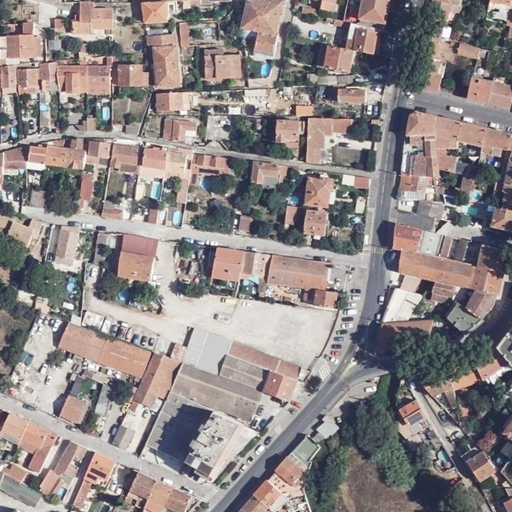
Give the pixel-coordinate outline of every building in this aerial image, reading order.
[(81,0),(81,19),(73,19),(73,32),(92,32),(93,28),(114,28),(114,8),(93,8),(93,0),(81,0)] [(323,0),(322,6),(321,9),(335,11),(337,2),(336,2),(336,0),(323,0)] [(390,0),(347,0),(343,20),(351,22),(384,29),(390,0)] [(450,11),(451,2),(442,0),(434,0),(431,16),(448,19),(450,11)] [(154,86),(154,91),(179,89),(179,85),(180,84),(176,34),(166,35),(166,36),(153,37),(152,30),(152,28),(154,27),(153,21),(168,20),(167,1),(148,2),(145,2),(150,49),(155,48),(157,64),(152,64),(153,71),(158,70),(159,86),(154,86)] [(244,25),(275,33),(282,2),(249,1),(244,25)] [(462,4),(451,2),(450,11),(460,13),(462,4)] [(501,5),(490,2),(490,6),(509,11),(510,6),(510,4),(501,3),(501,5)] [(303,6),(302,12),(317,15),(318,9),(303,6)] [(65,18),(56,18),(56,28),(65,28),(65,18)] [(351,26),(351,22),(343,20),(336,19),(335,23),(334,25),(342,26),(343,26),(350,27),(350,28),(351,26)] [(457,26),(464,28),(465,21),(459,19),(458,23),(457,26)] [(474,24),(465,21),(464,28),(472,31),(474,24)] [(23,33),(14,33),(14,27),(7,26),(7,28),(4,27),(4,31),(7,31),(7,35),(0,34),(0,56),(41,56),(41,36),(35,36),(35,22),(23,22),(23,33)] [(189,23),(181,23),(182,47),(190,46),(189,23)] [(447,37),(449,27),(430,23),(428,33),(444,36),(447,37)] [(349,38),(357,39),(360,28),(351,26),(350,28),(350,27),(348,33),(350,34),(349,38)] [(379,32),(360,28),(357,39),(349,38),(347,47),(355,49),(360,50),(374,53),(379,32)] [(275,52),(279,35),(259,31),(258,36),(256,48),(275,52)] [(443,41),(444,36),(428,33),(423,56),(446,61),(458,64),(461,53),(478,57),(479,53),(480,48),(480,46),(453,40),(452,43),(443,41)] [(250,46),(256,48),(258,36),(252,35),(250,46)] [(323,42),(321,52),(328,53),(330,44),(323,42)] [(352,61),(352,59),(355,49),(347,47),(338,45),(337,45),(330,44),(328,53),(325,66),(350,71),(352,61)] [(274,58),(275,52),(256,48),(254,54),(274,59),(274,58)] [(93,57),(92,50),(80,51),(81,58),(88,57),(93,57)] [(500,51),(490,50),(488,56),(487,59),(498,63),(500,51)] [(210,52),(210,78),(243,78),(243,57),(228,58),(228,51),(210,52)] [(321,52),(318,64),(325,66),(328,53),(321,52)] [(113,65),(113,55),(108,56),(108,65),(88,66),(88,85),(110,85),(110,66),(113,65)] [(118,55),(113,55),(113,65),(113,85),(148,85),(148,72),(142,72),(142,65),(118,65),(118,55)] [(423,56),(418,80),(422,85),(440,90),(446,61),(423,56)] [(45,87),(53,87),(53,79),(58,79),(58,65),(58,62),(40,63),(40,68),(40,91),(41,96),(45,97),(45,87)] [(15,63),(2,65),(3,86),(16,86),(15,73),(16,72),(15,63)] [(88,66),(58,65),(58,79),(58,84),(61,84),(61,87),(61,90),(88,91),(88,85),(88,66)] [(35,91),(40,91),(40,68),(18,69),(19,85),(35,85),(35,91)] [(354,82),(353,74),(352,74),(339,75),(340,83),(345,83),(354,82)] [(320,84),(329,83),(328,75),(319,76),(320,84)] [(330,75),(328,75),(329,83),(336,83),(336,75),(331,75),(330,75)] [(249,79),(250,86),(261,86),(268,85),(270,76),(266,78),(249,79)] [(487,80),(473,76),(469,97),(490,101),(491,96),(494,81),(487,80)] [(511,103),(511,85),(494,81),(491,96),(490,101),(511,107),(511,103)] [(366,89),(345,89),(345,83),(340,83),(336,83),(335,83),(335,88),(334,100),(366,101),(366,98),(368,98),(368,92),(366,92),(366,89)] [(266,89),(245,90),(246,98),(267,96),(266,89)] [(190,109),(190,91),(158,93),(159,110),(190,109)] [(409,133),(409,134),(426,135),(437,135),(437,116),(418,111),(411,114),(409,133)] [(353,133),(354,118),(310,116),(310,119),(309,131),(308,157),(308,162),(321,163),(322,148),(326,148),(327,134),(334,135),(335,131),(353,133)] [(437,135),(437,147),(443,147),(443,137),(459,140),(463,122),(437,116),(437,135)] [(97,118),(88,118),(88,120),(88,130),(96,130),(97,118)] [(186,129),(197,130),(197,122),(166,119),(164,138),(185,140),(186,136),(186,129)] [(76,124),(81,130),(84,130),(88,130),(88,120),(84,120),(84,124),(76,124)] [(305,121),(279,120),(278,140),(287,141),(287,146),(299,146),(300,131),(305,131),(305,121)] [(463,122),(459,140),(483,146),(484,143),(488,127),(463,122)] [(135,133),(137,134),(140,125),(127,124),(125,132),(135,133)] [(511,132),(488,127),(484,143),(496,146),(503,148),(507,149),(509,149),(511,138),(511,132)] [(196,137),(197,130),(186,129),(186,136),(196,137)] [(470,199),(476,176),(467,173),(464,188),(457,187),(456,191),(450,189),(450,187),(445,186),(445,187),(444,187),(437,185),(436,176),(443,177),(441,167),(438,166),(438,151),(437,147),(437,135),(426,135),(409,134),(406,134),(402,172),(404,172),(412,173),(429,175),(433,176),(434,181),(435,189),(436,193),(445,194),(449,194),(458,197),(465,198),(470,199)] [(459,146),(459,140),(443,137),(443,147),(459,146)] [(84,169),(86,162),(87,152),(88,146),(84,146),(84,138),(73,138),(73,146),(69,146),(66,167),(84,169)] [(89,138),(88,146),(87,152),(86,162),(101,164),(102,155),(109,157),(111,142),(105,141),(105,138),(89,138)] [(48,145),(48,147),(47,157),(46,164),(66,167),(69,146),(64,146),(65,139),(54,141),(54,145),(48,145)] [(112,165),(141,170),(142,164),(139,163),(141,146),(115,143),(112,165)] [(482,151),(487,152),(494,154),(496,146),(484,143),(483,146),(482,151)] [(47,157),(48,147),(33,145),(27,147),(27,161),(46,164),(47,157)] [(192,163),(193,152),(194,149),(169,145),(169,148),(168,150),(166,169),(186,172),(187,163),(192,163)] [(505,157),(507,149),(503,148),(496,146),(494,154),(500,155),(501,156),(505,157)] [(0,174),(4,174),(5,168),(27,168),(27,167),(27,161),(27,147),(7,151),(0,153),(0,174)] [(144,166),(166,169),(168,150),(163,150),(147,147),(144,164),(144,166)] [(441,167),(456,171),(458,161),(458,155),(438,151),(438,166),(441,167)] [(193,152),(192,163),(224,167),(224,166),(229,167),(230,158),(193,152)] [(107,165),(109,157),(102,155),(101,164),(107,165)] [(505,182),(511,158),(506,157),(505,162),(500,181),(505,182)] [(45,170),(46,164),(27,161),(27,167),(45,170)] [(287,165),(255,161),(252,181),(263,182),(262,186),(280,188),(282,171),(286,172),(287,165)] [(467,173),(476,176),(478,166),(458,161),(456,171),(467,173)] [(227,176),(229,167),(224,166),(224,167),(192,163),(190,172),(188,184),(196,185),(198,172),(227,176)] [(141,170),(140,174),(147,175),(147,173),(165,176),(166,169),(144,166),(144,164),(142,164),(141,170)] [(166,169),(165,176),(181,178),(184,179),(186,172),(166,169)] [(79,205),(78,212),(81,213),(82,206),(85,206),(86,198),(91,199),(95,180),(91,179),(92,174),(84,172),(79,205)] [(112,172),(110,187),(117,188),(119,174),(112,172)] [(186,202),(188,184),(190,172),(186,172),(184,179),(181,178),(177,201),(186,202)] [(402,188),(410,189),(412,173),(404,172),(402,188)] [(429,175),(412,173),(410,189),(427,191),(429,175)] [(371,177),(356,175),(355,185),(370,187),(371,177)] [(322,178),(309,177),(306,202),(328,205),(330,189),(333,189),(334,179),(333,178),(332,178),(331,177),(322,176),(322,178)] [(141,187),(139,200),(146,201),(147,188),(141,187)] [(32,206),(40,207),(41,202),(42,190),(34,189),(32,206)] [(51,192),(42,190),(41,202),(40,207),(49,208),(51,192)] [(429,192),(428,200),(437,200),(436,193),(429,192)] [(106,194),(105,208),(115,209),(117,196),(106,194)] [(456,205),(458,197),(449,194),(447,202),(446,203),(456,205)] [(442,218),(446,203),(447,202),(437,200),(428,200),(421,199),(418,213),(436,217),(440,218),(442,218)] [(504,207),(490,204),(490,209),(497,211),(494,225),(511,229),(511,208),(509,208),(508,208),(504,207)] [(159,214),(160,206),(152,205),(150,222),(158,223),(159,214)] [(288,205),(287,205),(285,222),(294,223),(296,211),(303,212),(304,207),(288,205)] [(115,209),(105,208),(103,216),(123,219),(125,211),(115,209)] [(328,211),(309,209),(306,231),(325,234),(328,211)] [(16,241),(23,224),(15,221),(16,219),(0,212),(0,229),(1,230),(0,233),(0,236),(8,240),(8,238),(16,241)] [(253,218),(242,216),(241,229),(251,230),(253,218)] [(30,227),(23,224),(16,241),(29,247),(34,236),(38,238),(44,223),(32,221),(30,227)] [(395,247),(404,249),(404,248),(441,257),(446,235),(435,232),(404,224),(397,223),(395,247)] [(82,228),(64,225),(64,226),(57,261),(73,265),(75,257),(82,228)] [(115,247),(118,233),(111,232),(111,233),(108,246),(115,247)] [(95,263),(105,265),(109,234),(99,233),(95,263)] [(161,239),(127,234),(120,274),(152,281),(161,239)] [(447,258),(452,236),(446,235),(441,257),(447,258)] [(457,261),(464,262),(469,240),(462,239),(457,261)] [(511,251),(485,244),(480,266),(498,270),(505,272),(511,251)] [(242,273),(247,251),(219,247),(218,253),(215,269),(241,273),(242,273)] [(457,284),(500,294),(505,272),(498,270),(480,266),(464,262),(457,261),(447,258),(441,257),(404,248),(404,249),(402,272),(406,273),(425,277),(433,278),(457,284)] [(274,255),(247,251),(242,273),(262,276),(259,291),(262,291),(260,301),(264,301),(268,282),(274,255)] [(268,282),(307,287),(335,291),(336,284),(328,283),(330,262),(274,255),(268,282)] [(53,265),(45,263),(43,273),(51,275),(53,265)] [(241,273),(215,269),(213,275),(240,279),(242,273),(241,273)] [(416,292),(425,277),(406,273),(401,288),(416,292)] [(457,284),(433,278),(432,282),(428,289),(433,291),(431,298),(446,302),(448,295),(453,296),(457,284)] [(49,282),(41,280),(39,290),(47,291),(49,282)] [(457,300),(467,306),(484,318),(490,311),(495,303),(500,294),(457,284),(453,296),(451,303),(453,305),(457,300)] [(335,291),(307,287),(305,299),(312,300),(312,297),(317,298),(316,304),(336,308),(339,291),(335,291)] [(384,321),(407,321),(411,314),(413,310),(424,294),(416,292),(401,288),(400,288),(384,321)] [(464,310),(467,306),(457,300),(453,305),(460,308),(464,310)] [(48,306),(37,302),(35,307),(41,310),(46,312),(48,306)] [(450,316),(451,318),(464,333),(475,327),(481,322),(484,318),(467,306),(464,310),(460,308),(456,311),(453,313),(450,316)] [(411,314),(407,321),(435,319),(434,310),(423,311),(423,313),(413,310),(411,314)] [(83,326),(101,331),(105,316),(87,311),(83,326)] [(435,319),(407,321),(405,343),(405,346),(428,343),(435,319)] [(407,321),(384,321),(376,351),(405,346),(405,343),(407,321)] [(142,376),(151,352),(70,322),(60,345),(142,376)] [(221,376),(229,354),(234,342),(198,328),(185,362),(221,376)] [(511,333),(501,348),(511,361),(511,333)] [(273,370),(299,380),(304,366),(234,342),(229,354),(273,370)] [(184,359),(187,347),(177,344),(174,356),(184,359)] [(509,371),(511,369),(511,361),(501,348),(499,345),(488,354),(477,360),(484,378),(505,365),(509,371)] [(171,390),(184,362),(156,352),(132,406),(137,408),(141,399),(151,404),(154,397),(166,402),(171,390)] [(265,391),(273,370),(229,354),(221,376),(185,362),(184,362),(171,390),(250,419),(253,418),(265,391)] [(456,388),(484,378),(477,360),(452,369),(453,373),(456,388)] [(453,373),(452,369),(420,379),(422,381),(434,395),(446,392),(452,404),(453,403),(454,407),(459,407),(456,388),(453,373)] [(84,375),(102,383),(108,384),(109,382),(110,382),(110,380),(86,370),(84,375)] [(291,400),(299,380),(273,370),(265,391),(291,400)] [(77,393),(83,378),(79,376),(73,391),(77,393)] [(102,383),(102,384),(95,411),(105,413),(113,383),(110,382),(109,382),(108,384),(102,383)] [(131,402),(137,388),(129,385),(124,399),(131,402)] [(171,390),(166,402),(159,418),(147,444),(181,460),(183,457),(214,475),(219,467),(243,422),(171,390)] [(79,423),(87,405),(70,396),(62,415),(79,423)] [(166,402),(154,397),(151,404),(146,413),(159,418),(166,402)] [(405,439),(406,439),(421,430),(416,421),(420,419),(425,428),(430,425),(416,402),(398,411),(405,422),(401,424),(399,422),(393,425),(405,439)] [(26,430),(30,421),(12,412),(6,423),(3,422),(0,427),(0,434),(2,436),(4,431),(22,439),(26,430)] [(316,429),(328,442),(341,429),(329,416),(316,429)] [(45,428),(30,421),(26,430),(22,439),(19,446),(37,454),(31,467),(42,473),(51,455),(61,435),(45,428)] [(136,429),(124,423),(118,436),(115,443),(127,448),(136,429)] [(316,434),(312,439),(315,442),(316,443),(317,444),(322,439),(316,434)] [(315,442),(312,439),(309,437),(308,436),(291,456),(304,467),(311,458),(312,456),(319,446),(317,444),(316,443),(315,442)] [(441,445),(436,436),(431,440),(436,448),(441,445)] [(53,501),(68,480),(64,477),(65,475),(66,472),(76,477),(80,467),(71,463),(73,458),(82,462),(89,448),(73,440),(56,470),(62,474),(51,490),(47,496),(53,501)] [(155,462),(159,451),(150,448),(146,460),(155,462)] [(485,451),(469,461),(482,481),(497,471),(485,451)] [(110,479),(118,461),(98,452),(90,470),(110,479)] [(169,465),(179,470),(182,463),(172,458),(169,465)] [(304,486),(311,458),(304,467),(303,470),(303,473),(304,486)] [(301,471),(288,459),(268,482),(280,494),(303,473),(303,470),(301,470),(301,471)] [(7,467),(4,473),(5,473),(23,483),(29,473),(15,465),(12,470),(7,467)] [(43,486),(45,487),(51,490),(62,474),(56,470),(54,469),(43,486)] [(90,470),(87,477),(94,480),(107,486),(110,479),(90,470)] [(155,489),(160,480),(137,470),(134,475),(128,488),(133,490),(128,501),(133,504),(136,498),(139,500),(137,505),(146,509),(147,507),(155,489)] [(511,482),(503,470),(499,476),(508,488),(511,488),(511,482)] [(73,483),(76,477),(66,472),(65,475),(64,477),(68,480),(73,483)] [(0,487),(35,507),(42,494),(41,493),(23,483),(5,473),(1,485),(0,486),(0,487)] [(303,473),(280,494),(291,503),(286,507),(287,511),(299,511),(303,510),(301,507),(308,505),(307,499),(305,491),(304,486),(303,473)] [(87,477),(84,482),(91,486),(94,480),(87,477)] [(152,509),(159,511),(164,511),(176,487),(160,480),(155,489),(147,507),(152,509)] [(91,486),(84,482),(76,500),(83,504),(91,486)] [(264,505),(280,494),(268,482),(254,496),(264,505)] [(42,494),(47,496),(51,490),(45,487),(41,493),(42,494)] [(186,511),(195,496),(176,487),(164,511),(186,511)] [(511,511),(511,488),(508,488),(503,489),(508,498),(498,502),(502,511),(511,511)] [(277,511),(286,507),(291,503),(280,494),(264,505),(268,510),(270,511),(277,511)] [(256,511),(264,505),(254,496),(242,510),(243,511),(256,511)]
